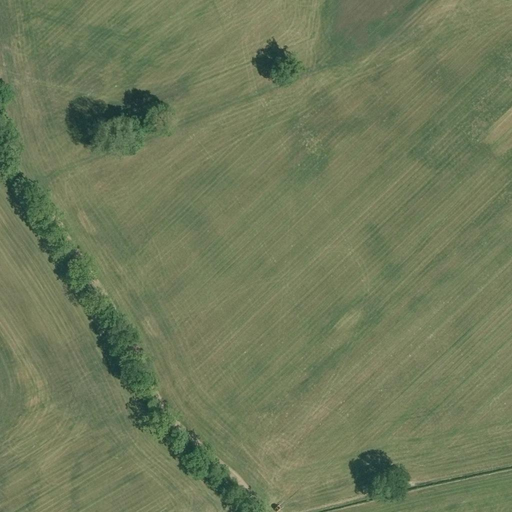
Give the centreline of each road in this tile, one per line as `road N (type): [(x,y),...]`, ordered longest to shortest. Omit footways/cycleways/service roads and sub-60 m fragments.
road 1 (track): [(490,0),(31,180)]
road 2 (track): [(31,180),(133,340),(163,407),(245,491),(248,511)]
